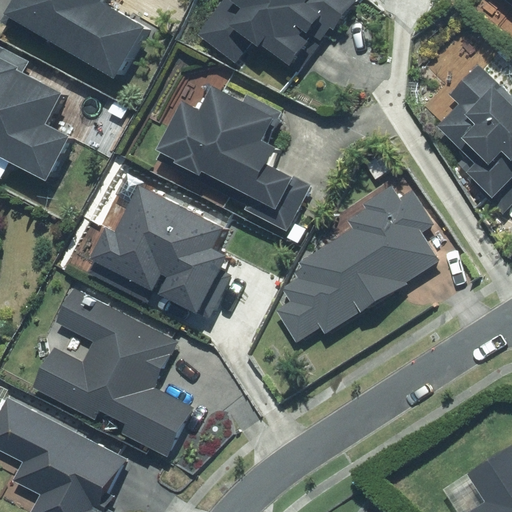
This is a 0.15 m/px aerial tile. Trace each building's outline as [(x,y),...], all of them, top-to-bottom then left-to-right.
[(31,0),(23,17),(131,75),(160,23),(123,3),(125,0),(31,0)] [(231,0),(204,39),(242,66),(265,34),(309,65),(327,39),(332,43),(353,12),(356,14),(364,2),(362,0),(231,0)] [(0,172),(11,179),(23,159),(61,180),(85,135),(63,123),(80,93),(3,50),(0,55),(0,172)] [(511,88),(490,67),(462,94),(470,103),(448,125),(474,151),(484,141),(503,161),(490,174),(510,195),(511,192),(511,88)] [(283,108),(229,87),(219,112),(197,103),(178,149),(198,157),(194,166),(218,175),(219,173),(255,188),(249,203),(303,224),(320,184),(284,169),(294,145),(272,136),(283,108)] [(370,159),(381,178),(404,165),(393,145),(370,159)] [(240,227),(155,184),(133,229),(125,225),(108,258),(219,313),(247,257),(230,248),(240,227)] [(405,198),(397,185),(372,202),(376,209),(357,221),(362,228),(306,266),(312,276),(290,291),(296,300),(282,309),(305,343),(330,326),(336,335),(392,298),(393,299),(451,261),(430,229),(440,222),(418,190),(405,198)] [(176,456),(201,408),(163,388),(183,348),(80,294),(66,320),(104,339),(92,363),(62,347),(42,386),(176,456)] [(136,459),(15,397),(0,426),(0,448),(30,464),(20,483),(50,498),(43,511),(123,511),(112,506),(136,459)] [(511,511),(511,455),(486,473),(504,501),(487,511),(511,511)]
